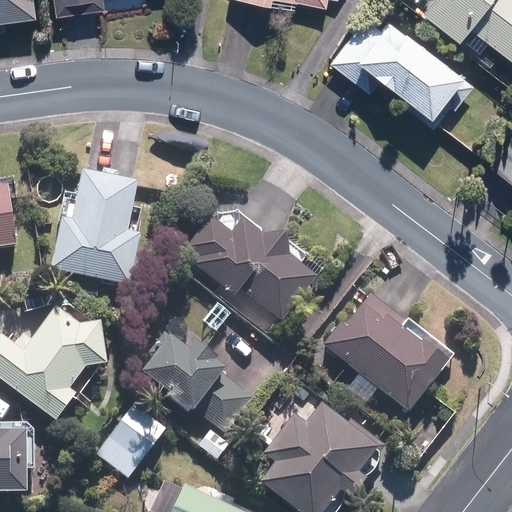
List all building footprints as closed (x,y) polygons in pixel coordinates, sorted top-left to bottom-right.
[(0,0),(0,21),(32,20),(30,0),(0,0)] [(63,0),(65,10),(102,7),(101,0),(63,0)] [(247,0),(279,8),(281,0),(286,0),(326,9),(328,0),(247,0)] [(457,45),(469,28),(511,58),(511,0),(431,0),(419,18),(457,45)] [(382,81),(436,122),(448,107),(454,111),(475,84),(386,16),(373,33),(360,24),(330,64),(371,95),(382,81)] [(511,145),(489,174),(511,192),(511,145)] [(61,222),(51,270),(129,285),(138,241),(126,238),(136,186),(79,175),(69,223),(61,222)] [(0,247),(16,244),(4,182),(0,182),(0,247)] [(214,216),(183,256),(236,298),(242,290),(283,323),(315,282),(286,260),(293,251),(272,235),(266,244),(241,224),(235,232),(214,216)] [(368,291),(326,342),(408,411),(450,361),(368,291)] [(1,336),(0,337),(0,385),(54,422),(73,393),(71,391),(85,371),(106,369),(99,326),(79,329),(54,310),(29,345),(19,338),(14,345),(1,336)] [(191,413),(221,434),(245,399),(238,394),(271,346),(229,317),(205,352),(191,342),(184,352),(168,341),(141,380),(191,413)] [(279,460),(261,485),(296,511),(324,511),(345,485),(350,489),(382,445),(347,419),(343,424),(317,405),(303,425),(292,417),(267,452),(279,460)] [(166,431),(134,406),(95,457),(128,481),(166,431)] [(0,496),(25,497),(25,474),(34,474),(34,426),(0,426),(0,496)] [(206,503),(183,491),(172,511),(255,511),(213,489),(206,503)]
